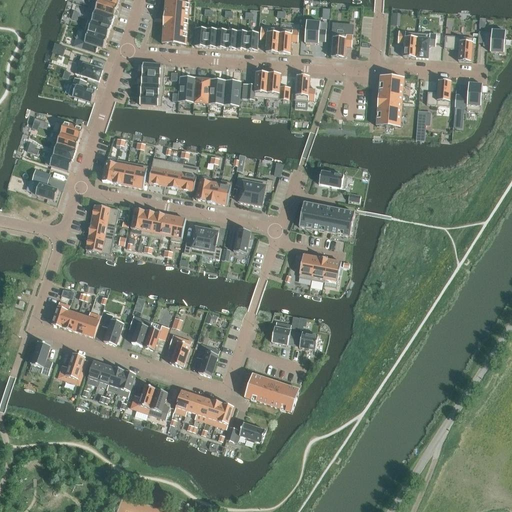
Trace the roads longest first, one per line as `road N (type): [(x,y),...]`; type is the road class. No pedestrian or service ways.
road 1 (residential): [(31,326),(226,390),(252,312)]
road 2 (residential): [(123,51),(374,68)]
road 3 (unclassified): [(391,511),(511,324)]
road 4 (residential): [(76,186),(279,230)]
road 5 (residential): [(76,186),(123,51)]
